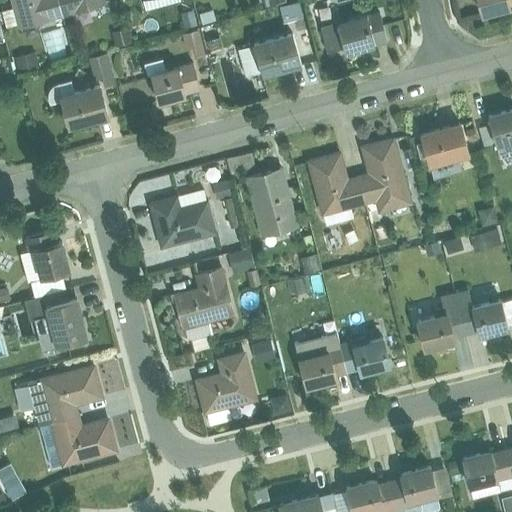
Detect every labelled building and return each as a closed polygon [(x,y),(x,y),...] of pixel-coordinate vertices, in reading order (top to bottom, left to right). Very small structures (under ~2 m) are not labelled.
[(64,17),(59,0),(11,0),(14,7),(0,11),(4,28),(17,24),(18,28),(52,18),(52,20),(64,17)] [(59,0),(64,17),(102,0),(59,0)] [(511,0),(478,0),(482,14),(509,7),(509,4),(511,3),(511,0)] [(299,2),(273,8),(276,20),(303,13),(299,2)] [(193,9),(180,13),(183,22),(174,24),(175,29),(196,24),(193,9)] [(213,9),(199,13),(202,25),(216,21),(213,9)] [(345,51),(387,40),(379,13),(338,24),(337,20),(320,25),(327,52),(343,47),(345,51)] [(132,43),(129,27),(112,32),(115,47),(132,43)] [(197,30),(181,35),(185,50),(191,48),(194,59),(204,56),(197,30)] [(262,74),(301,63),(292,32),(253,42),(254,45),(238,49),(246,76),(261,71),(262,74)] [(219,37),(206,41),(209,54),(223,50),(219,37)] [(35,51),(18,56),(22,71),(39,66),(35,51)] [(114,83),(106,52),(89,57),(94,80),(102,79),(104,87),(114,83)] [(185,92),(200,88),(193,61),(165,69),(163,59),(144,63),(147,74),(151,74),(158,102),(186,95),(185,92)] [(69,126),(108,116),(100,86),(74,93),(71,80),(57,84),(52,87),(49,92),(49,98),(50,104),(62,101),(69,126)] [(511,109),(488,116),(500,158),(511,154),(511,109)] [(459,157),(468,155),(460,123),(421,134),(424,143),(416,145),(420,161),(428,159),(434,178),(462,171),(459,157)] [(378,213),(411,204),(393,138),(362,146),(368,171),(359,174),(366,204),(375,202),(378,213)] [(366,204),(359,174),(346,177),(339,152),(308,161),(326,225),(353,218),(351,208),(366,204)] [(263,236),(297,226),(281,168),(247,177),(263,236)] [(228,179),(213,183),(216,199),(232,195),(228,179)] [(162,246),(216,232),(208,199),(206,200),(203,189),(178,196),(150,203),(162,246)] [(231,197),(223,199),(230,228),(238,226),(231,197)] [(494,206),(478,209),(481,226),(498,223),(494,206)] [(387,212),(371,216),(374,228),(390,224),(387,212)] [(451,221),(436,225),(436,226),(440,238),(454,234),(451,221)] [(496,228),(470,235),(474,252),(501,244),(496,228)] [(432,229),(418,232),(420,243),(435,239),(432,229)] [(27,282),(69,271),(61,241),(57,242),(53,230),(25,237),(29,251),(20,253),(27,282)] [(437,241),(424,244),(427,256),(440,252),(437,241)] [(249,247),(227,252),(233,274),(255,268),(249,247)] [(299,258),(303,273),(320,269),(315,253),(299,258)] [(183,329),(235,315),(223,266),(198,272),(196,261),(192,262),(198,289),(174,295),(183,329)] [(338,268),(323,271),(325,281),(338,278),(339,283),(350,279),(346,264),(337,267),(338,268)] [(256,268),(246,271),(250,286),(261,284),(256,268)] [(306,276),(286,281),(289,292),(294,291),(295,295),(310,290),(306,276)] [(11,301),(7,286),(0,288),(0,301),(1,304),(11,301)] [(468,288),(454,292),(465,333),(477,330),(478,334),(508,327),(501,298),(472,305),(468,288)] [(453,336),(465,333),(454,292),(440,295),(444,312),(416,318),(424,348),(454,340),(453,336)] [(44,348),(86,337),(76,298),(45,307),(47,316),(36,319),(44,348)] [(360,372),(389,364),(382,336),(368,340),(366,334),(338,343),(346,371),(359,368),(360,372)] [(251,344),(255,362),(275,357),(271,339),(251,344)] [(346,371),(338,343),(338,342),(328,344),(330,349),(299,357),(306,386),(336,379),(334,374),(346,371)] [(205,411),(256,399),(244,351),(216,357),(220,373),(197,379),(205,411)] [(28,382),(39,425),(80,414),(77,403),(102,397),(94,365),(28,382)] [(18,409),(32,406),(27,382),(13,385),(18,409)] [(287,393),(270,398),(275,416),(292,411),(287,393)] [(50,467),(116,450),(108,419),(83,425),(78,423),(80,414),(39,425),(50,467)] [(15,415),(0,419),(0,432),(19,427),(15,415)] [(511,487),(511,477),(505,450),(490,453),(490,451),(462,458),(472,498),(511,487)] [(430,511),(438,510),(440,507),(430,466),(400,473),(401,478),(389,481),(397,510),(397,511),(420,511),(421,511),(430,511)] [(44,467),(30,474),(37,489),(51,481),(44,467)] [(19,497),(5,471),(0,473),(0,481),(10,502),(19,497)] [(391,511),(397,510),(389,481),(377,484),(376,479),(346,487),(351,511),(366,511),(382,508),(382,511),(391,511)] [(280,511),(335,511),(330,491),(279,504),(280,511)] [(511,511),(511,494),(501,498),(504,511),(511,511)]
